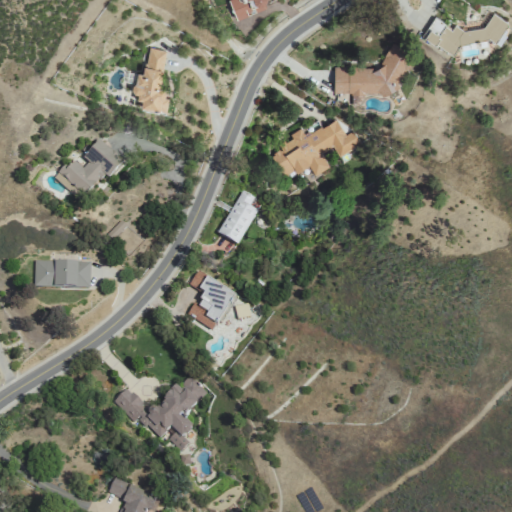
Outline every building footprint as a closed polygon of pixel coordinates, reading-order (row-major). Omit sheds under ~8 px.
[(228,0),(235,19),(267,7),(264,0),(228,0)] [(483,27),(463,31),(457,27),(450,28),(434,18),(425,33),(426,39),(452,55),(459,44),(489,38),(495,42),(507,22),(491,13),(483,27)] [(333,67),(333,92),(349,93),(351,94),(397,92),(397,89),(414,56),(390,44),(378,68),(333,67)] [(165,51),(147,48),(143,74),(136,72),(132,98),(141,100),(140,107),(164,110),(167,89),(159,88),(165,51)] [(359,144),(352,130),(343,135),(335,120),(320,128),(317,122),(307,127),(310,132),(304,135),(300,128),(289,134),(291,138),(278,145),(280,149),(271,153),(283,176),(307,164),(313,175),(328,168),(320,153),(333,146),(338,156),(359,144)] [(123,162),(99,141),(78,164),(71,158),(55,178),(81,200),(102,175),(108,180),(123,162)] [(237,245),(256,210),(248,206),(253,197),(241,190),(217,234),(237,245)] [(89,262),(33,260),(33,287),(89,288),(89,262)] [(186,316),(214,332),(235,295),(196,272),(188,285),(202,293),(195,304),(193,303),(186,316)] [(206,391),(189,376),(179,387),(175,384),(154,408),(152,406),(148,410),(124,389),(112,403),(133,422),(136,419),(159,439),(163,434),(180,449),(197,430),(182,417),(206,391)] [(117,511),(146,511),(153,496),(113,479),(107,494),(122,500),(117,511)]
